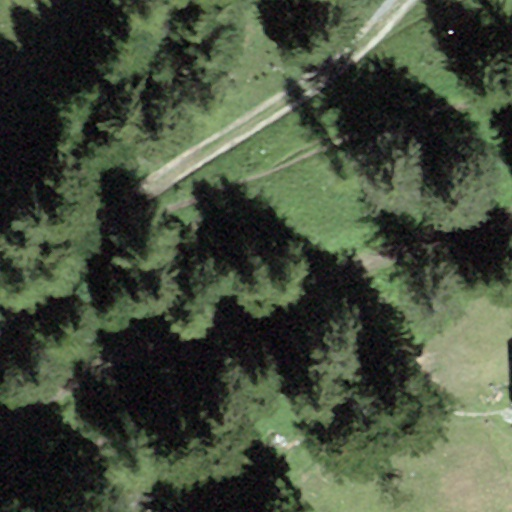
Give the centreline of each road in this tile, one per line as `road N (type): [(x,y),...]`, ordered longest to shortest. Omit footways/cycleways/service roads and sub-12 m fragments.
road 1 (track): [(511,225),(381,258),(0,417)]
road 2 (track): [(396,0),(349,62),(0,289)]
